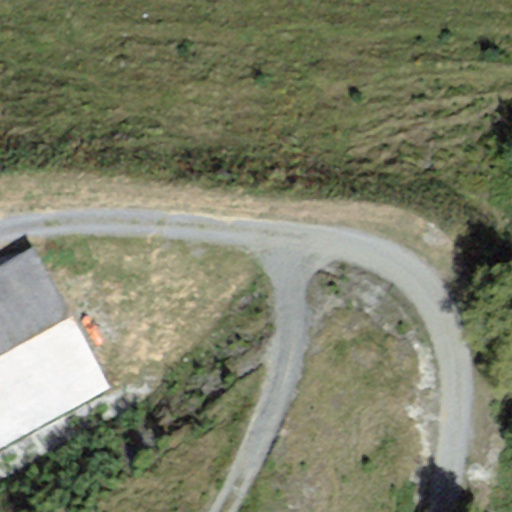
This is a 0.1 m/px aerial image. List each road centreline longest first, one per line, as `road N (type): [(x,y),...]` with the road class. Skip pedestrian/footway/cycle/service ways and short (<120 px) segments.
road 1 (track): [(0,223),(303,246),(380,257),(426,283),(455,339),(443,511)]
road 2 (track): [(303,246),(253,439),(208,511)]
